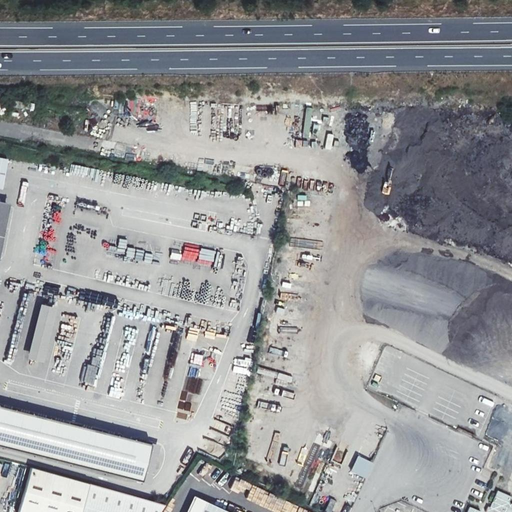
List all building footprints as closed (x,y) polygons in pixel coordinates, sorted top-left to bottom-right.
[(41,305),(27,359),(43,363),(57,309),(41,305)] [(26,371),(35,374),(38,364),(28,362),(26,371)] [(0,448),(135,484),(145,446),(0,408),(0,448)] [(491,417),(489,422),(502,427),(505,422),(491,417)] [(483,439),(488,441),(495,427),(489,425),(483,439)] [(490,443),(495,445),(502,430),(496,428),(490,443)] [(511,462),(505,480),(511,483),(511,443),(511,441),(511,439),(501,435),(496,449),(494,452),(495,453),(489,468),(506,474),(511,459),(511,462)] [(357,456),(350,473),(366,479),(372,462),(357,456)] [(81,511),(89,486),(26,469),(14,511),(81,511)] [(159,511),(162,508),(89,486),(81,511),(159,511)] [(511,499),(497,492),(491,503),(511,511),(511,506),(509,505),(511,499)] [(183,511),(199,511),(203,504),(190,498),(183,511)] [(511,511),(491,503),(489,508),(487,507),(485,511),(511,511)]
